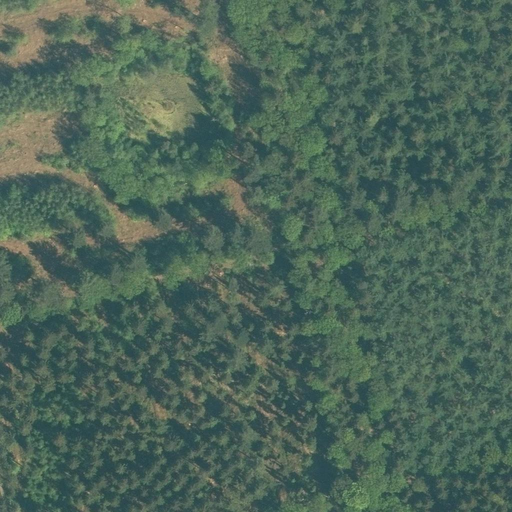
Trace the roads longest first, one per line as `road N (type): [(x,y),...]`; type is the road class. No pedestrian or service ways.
road 1 (track): [(0,309),(511,193)]
road 2 (track): [(391,511),(285,0)]
